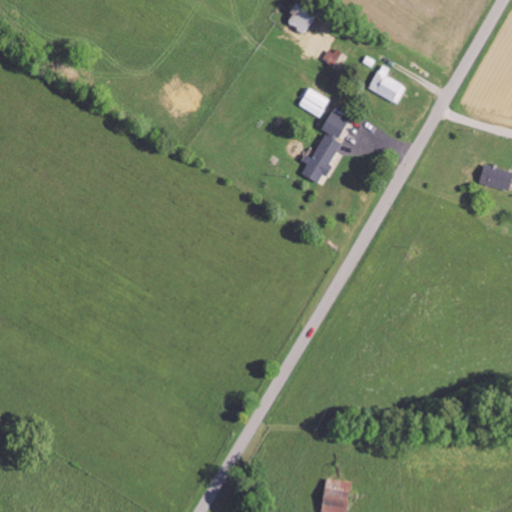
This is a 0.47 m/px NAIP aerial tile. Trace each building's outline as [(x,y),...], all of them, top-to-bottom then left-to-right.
[(330,47),(324,60),(337,65),(342,53),(330,47)] [(406,84),(389,76),(392,68),(382,64),(371,90),(398,102),(406,84)] [(324,95),(328,88),(314,80),(300,106),(321,118),(332,99),(324,95)] [(352,121),(334,112),(325,131),(328,132),(315,158),(307,154),(304,161),(310,164),(304,174),(320,182),(324,174),(328,176),(345,143),(341,142),(352,121)] [(511,171),(488,164),(483,183),(511,192),(511,171)] [(352,511),(354,480),(328,479),(326,511),(352,511)]
